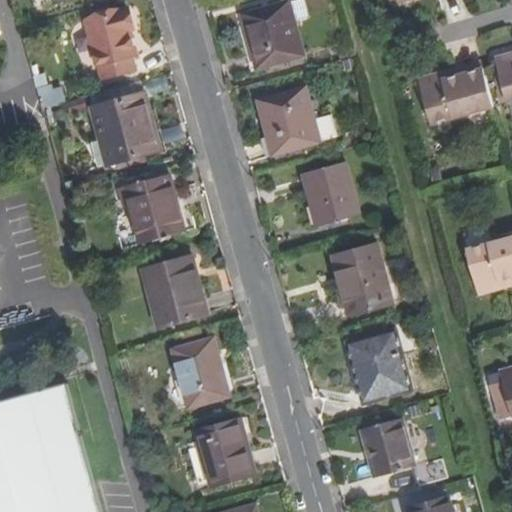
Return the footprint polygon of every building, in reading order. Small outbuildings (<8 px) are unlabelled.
[(305,56),(290,3),(243,16),(257,69),(305,56)] [(125,12),(86,22),(101,81),(136,72),(132,59),(137,57),(125,12)] [(511,53),(497,58),(509,102),(511,101),(511,53)] [(494,106),(484,69),(445,80),(443,73),(419,80),(432,124),(494,106)] [(306,89),(259,103),(274,155),(321,142),(306,89)] [(94,109),(110,167),(156,154),(146,119),(151,118),(145,95),(94,109)] [(347,163),(304,175),(318,227),(360,216),(347,163)] [(132,208),(142,246),(185,234),(170,176),(119,189),(125,210),(132,208)] [(511,279),(511,239),(467,252),(479,295),(502,289),(501,283),(511,279)] [(376,246),(334,258),(350,316),(393,305),(376,246)] [(144,273),(160,328),(207,315),(192,259),(144,273)] [(396,331),(348,345),(365,404),(412,391),(396,331)] [(173,352),(190,408),(231,397),(215,339),(173,352)] [(501,418),(511,415),(511,369),(500,372),(505,388),(494,391),(501,418)] [(0,404),(0,511),(101,511),(68,385),(0,404)] [(196,433),(211,488),(258,475),(242,419),(196,433)] [(403,420),(362,432),(375,479),(416,468),(403,420)] [(451,511),(448,499),(410,510),(410,511),(451,511)]
